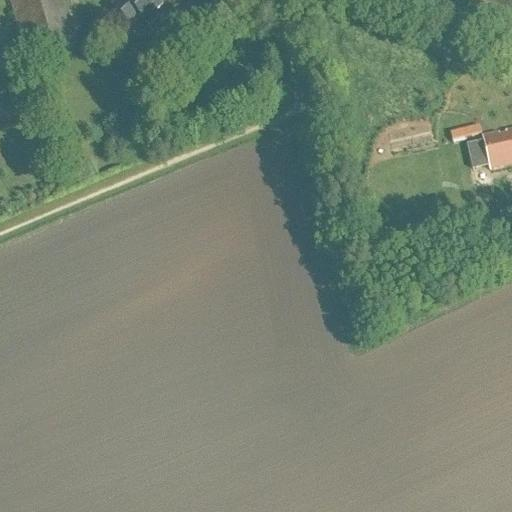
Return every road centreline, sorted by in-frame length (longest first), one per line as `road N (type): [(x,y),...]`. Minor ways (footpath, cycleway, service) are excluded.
road 1 (track): [(273,0),(304,108),(0,235)]
road 2 (residential): [(511,43),(392,0)]
